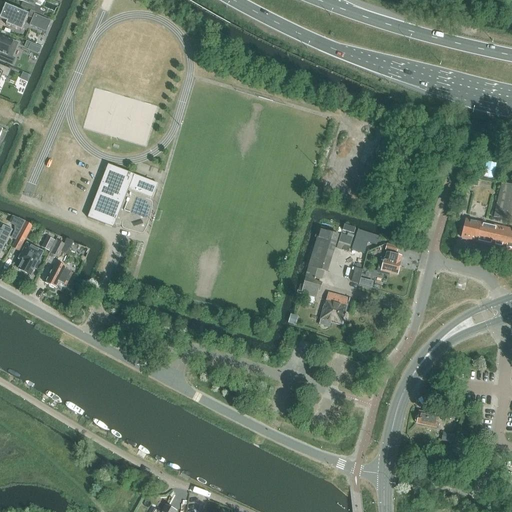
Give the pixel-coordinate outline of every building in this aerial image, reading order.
[(29,15),(6,6),(0,18),(0,19),(7,23),(6,25),(22,32),(29,15)] [(34,14),(30,26),(46,33),(51,21),(34,14)] [(0,60),(12,65),(15,59),(12,57),(18,43),(0,35),(0,60)] [(0,82),(3,76),(9,79),(12,70),(0,65),(0,82)] [(88,218),(114,228),(116,224),(122,226),(122,228),(123,229),(141,234),(143,233),(145,230),(147,225),(149,218),(152,209),(152,203),(151,202),(150,201),(151,198),(153,199),(159,184),(134,174),(109,165),(88,218)] [(511,185),(501,183),(493,218),(510,221),(511,211),(511,185)] [(18,233),(23,223),(13,218),(10,223),(15,226),(15,232),(18,233)] [(480,223),(466,220),(462,238),(475,241),(475,242),(511,250),(511,229),(480,222),(480,223)] [(0,230),(0,255),(13,230),(3,225),(0,231),(0,230)] [(320,229),(314,247),(315,247),(302,294),(316,298),(318,290),(319,291),(321,283),(313,280),(314,277),(322,279),(336,234),(320,229)] [(19,252),(26,239),(25,238),(28,233),(22,230),(12,248),(19,252)] [(336,249),(348,252),(353,238),(341,234),(336,249)] [(49,251),(54,241),(47,237),(42,248),(49,251)] [(67,255),(70,248),(58,242),(57,242),(50,257),(57,261),(61,252),(67,255)] [(398,247),(389,245),(387,251),(396,253),(398,247)] [(39,262),(42,257),(31,251),(28,256),(27,256),(20,269),(31,275),(35,269),(37,270),(40,263),(39,262)] [(381,273),(388,275),(389,273),(397,275),(397,273),(399,272),(399,269),(398,268),(400,262),(399,262),(401,257),(387,253),(385,259),(384,259),(381,273)] [(46,284),(62,293),(64,292),(67,287),(73,274),(66,271),(67,269),(57,263),(46,284)] [(348,306),(350,299),(329,294),(325,307),(324,306),(320,320),(342,326),(348,306)] [(418,413),(417,417),(415,417),(414,421),(416,423),(435,428),(438,417),(418,413)] [(437,432),(436,438),(449,440),(450,434),(437,432)]
